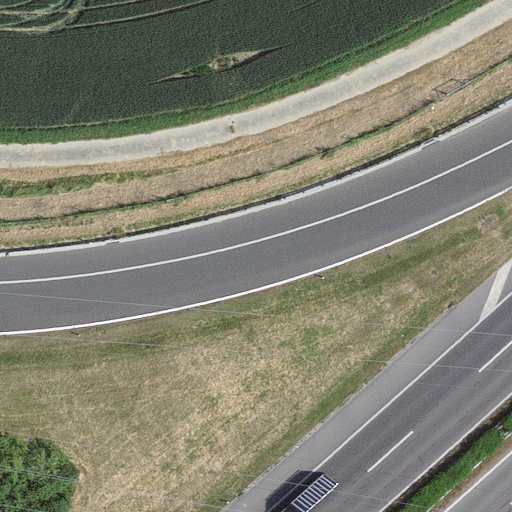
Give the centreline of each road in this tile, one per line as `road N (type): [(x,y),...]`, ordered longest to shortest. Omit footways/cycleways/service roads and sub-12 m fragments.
road 1 (track): [(0,155),(120,150),(244,123),(367,79),(511,6)]
road 2 (motorway): [(511,163),(289,255),(145,290),(0,307)]
road 3 (motorway): [(511,342),(323,511)]
